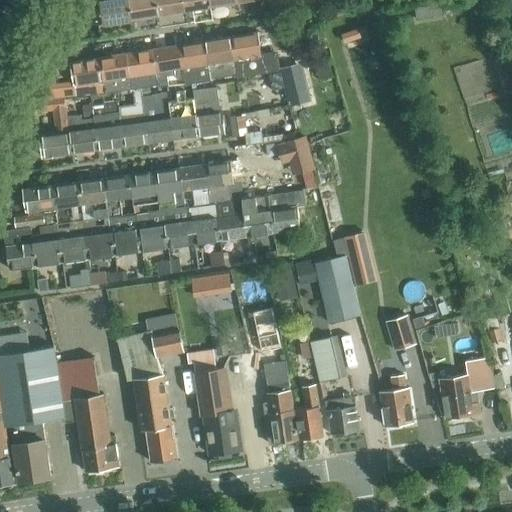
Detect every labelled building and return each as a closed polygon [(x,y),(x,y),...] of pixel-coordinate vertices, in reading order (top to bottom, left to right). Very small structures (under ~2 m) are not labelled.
[(133,20),(130,0),(99,0),(104,25),(133,20)] [(130,0),(133,20),(160,15),(157,0),(130,0)] [(157,0),(160,15),(186,11),(183,0),(157,0)] [(183,0),(186,11),(212,7),(211,0),(183,0)] [(415,7),(417,19),(442,15),(441,3),(415,7)] [(358,28),(343,33),(345,42),(361,36),(358,28)] [(259,31),(231,36),(238,73),(238,76),(251,74),(251,76),(270,73),(281,71),(281,68),(278,51),(262,54),(259,31)] [(231,36),(205,40),(209,62),(210,62),(213,77),(228,75),(238,73),(231,36)] [(205,40),(178,44),(182,66),(183,66),(186,83),(193,82),(212,79),(209,62),(205,40)] [(178,44),(152,49),(158,84),(160,83),(160,85),(166,84),(170,84),(168,76),(172,75),(175,75),(174,67),(182,66),(178,44)] [(120,112),(124,146),(150,143),(143,95),(143,96),(142,86),(148,85),(158,84),(152,49),(126,53),(132,87),(133,87),(136,104),(120,106),(120,112)] [(118,89),(132,87),(126,53),(100,57),(104,79),(104,82),(106,91),(118,89)] [(77,87),(53,90),(54,97),(65,96),(66,98),(90,93),(106,91),(104,82),(100,83),(100,80),(104,79),(100,57),(72,61),(77,87)] [(296,65),(282,68),(287,87),(287,88),(288,93),(305,89),(299,64),(296,65)] [(328,64),(316,67),(320,79),(331,76),(328,64)] [(281,71),(270,73),(273,90),(287,87),(282,68),(281,68),(281,71)] [(142,86),(143,96),(143,95),(151,94),(150,85),(148,85),(142,86)] [(194,89),(200,136),(226,133),(223,111),(221,111),(218,87),(194,89)] [(170,101),(175,139),(200,136),(194,89),(193,89),(194,98),(186,99),(185,91),(176,92),(177,101),(170,101)] [(143,95),(150,143),(175,139),(170,101),(168,102),(168,100),(156,102),(155,94),(151,94),(143,95)] [(54,97),(35,99),(37,112),(52,110),(53,115),(56,133),(41,135),(44,157),(74,153),(69,116),(68,116),(66,98),(65,96),(54,97)] [(107,114),(94,115),(98,150),(124,146),(120,112),(120,106),(119,102),(106,103),(106,108),(107,114)] [(82,115),(69,116),(74,153),(98,150),(94,115),(93,115),(92,105),(81,107),(82,115)] [(244,114),(230,116),(234,136),(245,135),(246,144),(263,142),(295,137),(296,132),(262,137),(261,131),(247,132),(244,114)] [(285,142),(277,144),(283,163),(290,161),(294,175),(303,172),(308,188),(318,185),(313,169),(316,169),(308,141),(306,135),(298,137),(284,141),(285,142)] [(231,160),(206,163),(212,202),(231,199),(231,198),(244,196),(242,181),(234,182),(231,160)] [(206,163),(181,167),(186,189),(193,189),(196,204),(212,202),(206,163)] [(181,167),(155,170),(160,201),(161,209),(176,207),(176,205),(186,204),(183,190),(186,189),(181,167)] [(155,170),(131,173),(136,204),(160,201),(155,170)] [(131,173),(104,177),(110,216),(125,214),(123,199),(133,197),(134,204),(136,204),(131,173)] [(104,177),(80,181),(83,204),(99,202),(100,210),(98,210),(99,217),(104,216),(110,216),(104,177)] [(71,226),(59,227),(62,261),(89,257),(83,213),(73,214),(73,213),(72,205),(83,204),(80,181),(54,184),(58,211),(59,221),(60,223),(70,221),(71,226)] [(45,223),(59,221),(58,211),(54,184),(25,188),(28,210),(33,209),(34,214),(17,217),(18,225),(32,223),(32,225),(45,223)] [(242,199),(247,235),(251,259),(258,258),(255,242),(258,242),(256,234),(274,231),(301,228),(298,206),(307,205),(305,189),(270,194),(244,197),(242,198),(242,199)] [(217,203),(216,203),(222,239),(247,235),(242,199),(235,200),(217,202),(217,203)] [(209,204),(190,207),(191,213),(194,243),(222,239),(216,203),(209,204)] [(163,209),(168,246),(194,243),(191,213),(181,214),(180,207),(163,209)] [(149,212),(137,214),(142,250),(168,246),(163,209),(149,212)] [(110,216),(114,253),(142,250),(137,214),(137,213),(125,214),(110,216)] [(488,222),(497,249),(511,244),(511,217),(511,215),(488,222)] [(96,217),(84,218),(89,257),(114,253),(110,216),(104,216),(105,222),(97,223),(96,217)] [(453,227),(459,247),(482,239),(476,220),(453,227)] [(42,234),(33,235),(37,264),(62,261),(59,227),(58,223),(41,225),(42,234)] [(37,264),(33,235),(32,227),(18,228),(5,230),(10,268),(30,265),(37,264)] [(366,230),(343,236),(349,260),(372,255),(366,230)] [(337,257),(315,262),(319,281),(329,322),(363,314),(349,260),(343,236),(333,238),(337,257)] [(407,281),(418,278),(410,250),(400,253),(407,281)] [(223,251),(209,253),(211,266),(225,264),(223,251)] [(179,258),(170,259),(172,272),(181,271),(179,258)] [(170,259),(157,261),(159,274),(172,272),(170,259)] [(314,259),(296,263),(301,285),(319,281),(315,262),(314,259)] [(90,268),(79,270),(81,285),(92,284),(90,268)] [(292,270),(273,274),(276,287),(295,282),(292,270)] [(117,271),(105,273),(106,282),(118,280),(117,272),(117,271)] [(126,271),(117,272),(118,280),(127,279),(126,271)] [(211,275),(214,293),(231,290),(229,272),(211,275)] [(38,279),(40,291),(49,289),(48,278),(38,279)] [(72,297),(77,321),(86,319),(81,295),(72,297)] [(388,320),(396,349),(417,343),(408,314),(388,320)] [(422,315),(413,318),(416,327),(425,324),(422,315)] [(151,329),(118,337),(128,380),(135,378),(142,430),(149,429),(153,461),(176,457),(172,426),(169,413),(164,374),(156,357),(184,351),(179,327),(178,323),(151,329)] [(499,327),(489,330),(492,342),(502,339),(499,327)] [(316,363),(320,381),(341,376),(332,336),(310,341),(314,355),(314,359),(315,359),(316,363)] [(256,362),(256,341),(229,341),(229,363),(256,362)] [(310,341),(301,343),(303,358),(314,355),(310,341)] [(54,345),(0,353),(0,397),(5,425),(11,425),(42,419),(64,416),(65,421),(72,420),(58,361),(57,361),(56,353),(54,345)] [(213,348),(187,352),(188,362),(193,361),(195,371),(216,367),(213,348)] [(95,355),(58,361),(72,420),(78,419),(86,470),(121,465),(116,435),(112,435),(105,393),(100,393),(98,376),(95,355)] [(440,371),(430,373),(432,385),(443,417),(446,417),(481,412),(477,386),(490,385),(489,378),(494,377),(494,375),(492,357),(466,360),(468,374),(441,378),(440,371)] [(195,371),(202,415),(205,415),(207,430),(210,453),(240,448),(235,418),(234,409),(231,409),(224,366),(216,367),(195,371)] [(267,392),(268,401),(264,401),(270,442),(298,438),(291,388),(290,388),(288,373),(267,377),(270,391),(267,392)] [(502,373),(494,375),(494,377),(497,387),(497,389),(506,387),(502,373)] [(382,392),(387,425),(414,421),(410,387),(408,388),(405,374),(400,375),(392,376),(394,390),(382,392)] [(305,404),(296,405),(301,438),(324,434),(317,384),(303,386),(305,404)] [(330,399),(331,409),(329,409),(332,433),(360,429),(354,395),(330,399)] [(5,425),(0,397),(0,482),(13,481),(5,425)] [(42,419),(11,425),(19,479),(50,475),(42,419)]
